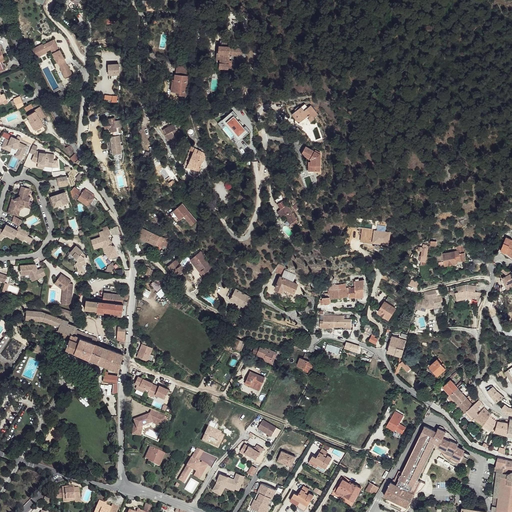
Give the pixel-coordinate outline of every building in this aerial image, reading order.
[(156,0),(146,1),(146,6),(147,6),(147,11),(153,11),(154,10),(153,6),(156,5),(156,0)] [(53,40),(50,42),(53,48),(55,47),(57,51),(59,50),(53,40)] [(58,63),(64,60),(59,50),(57,51),(55,47),(53,48),(50,42),(43,45),(42,44),(32,50),(35,56),(45,50),(46,52),(50,50),(51,49),(53,53),(52,54),(57,63),(58,63)] [(218,45),(217,53),(218,53),(217,68),(228,69),(228,68),(231,68),(232,60),(229,60),(230,54),(232,55),(233,47),(218,45)] [(58,63),(61,69),(67,66),(64,60),(58,63)] [(119,64),(108,64),(109,75),(119,75),(119,64)] [(61,69),(60,69),(65,78),(72,74),(67,66),(61,69)] [(177,66),(176,74),(188,76),(188,71),(183,67),(177,66)] [(176,74),(175,74),(175,79),(176,79),(175,92),(180,93),(180,95),(186,96),(188,76),(176,74)] [(16,106),(17,110),(24,107),(21,98),(14,101),(16,106)] [(293,113),(288,116),(292,121),(292,126),(294,126),(303,119),(305,118),(307,119),(305,121),(308,124),(312,121),(311,119),(316,116),(308,107),(305,109),(302,105),(297,109),(293,113)] [(38,120),(40,119),(42,118),(43,120),(46,118),(40,108),(35,111),(36,112),(28,117),(30,119),(32,124),(31,125),(34,129),(35,129),(39,127),(41,130),(44,127),(41,121),(39,122),(38,120)] [(232,112),(217,124),(230,140),(230,139),(235,145),(249,133),(245,128),(243,129),(235,119),(237,118),(232,112)] [(110,127),(110,132),(112,132),(114,132),(114,134),(112,134),(113,136),(110,137),(111,155),(121,154),(118,128),(122,128),(121,121),(115,121),(115,118),(109,119),(110,123),(104,123),(105,128),(110,127)] [(176,123),(165,129),(167,134),(165,135),(169,144),(177,140),(174,136),(172,131),(179,128),(176,123)] [(17,151),(16,153),(15,156),(21,159),(27,146),(19,142),(20,141),(11,137),(10,140),(8,140),(5,138),(2,145),(6,148),(7,146),(16,149),(17,148),(19,149),(17,152),(17,151)] [(177,140),(169,144),(172,148),(179,144),(177,140)] [(195,148),(192,146),(191,147),(190,150),(184,165),(187,166),(195,148)] [(306,146),(301,154),(311,160),(311,162),(311,171),(320,172),(321,153),(319,154),(315,151),(306,146)] [(206,154),(195,148),(187,166),(199,171),(206,154)] [(37,161),(37,162),(36,167),(43,169),(43,166),(51,167),(51,168),(57,167),(56,160),(52,161),(53,155),(39,153),(35,151),(33,155),(30,161),(35,162),(35,161),(36,160),(37,161)] [(27,205),(28,202),(30,197),(27,196),(29,189),(21,186),(19,191),(21,192),(19,196),(17,197),(13,199),(12,198),(7,212),(16,215),(18,208),(24,204),(27,205)] [(72,199),(73,201),(77,200),(85,206),(87,206),(88,206),(89,206),(90,205),(93,207),(97,202),(94,199),(93,199),(91,197),(92,196),(87,192),(86,194),(84,192),(82,195),(73,189),(72,191),(70,193),(72,199)] [(65,191),(51,196),(54,206),(68,202),(65,191)] [(279,203),(275,205),(277,209),(281,214),(277,217),(282,223),(284,222),(290,230),(297,225),(286,210),(287,210),(283,206),(281,200),(278,201),(279,203)] [(32,203),(28,202),(27,205),(24,204),(18,208),(16,215),(18,216),(20,209),(25,206),(30,208),(32,203)] [(182,203),(170,214),(177,222),(185,216),(192,225),(197,221),(182,203)] [(21,220),(13,215),(11,221),(18,225),(21,220)] [(3,229),(1,233),(6,235),(8,236),(13,239),(14,237),(22,241),(22,240),(25,235),(27,236),(30,231),(19,225),(16,230),(6,224),(3,229)] [(142,228),(138,236),(162,248),(167,238),(160,235),(159,237),(142,228)] [(109,229),(98,232),(100,237),(91,241),(94,249),(102,246),(105,254),(107,253),(108,257),(112,259),(119,257),(116,247),(113,246),(110,245),(109,243),(110,242),(109,239),(108,237),(111,234),(109,229)] [(375,234),(361,232),(360,238),(388,242),(390,231),(375,229),(375,234)] [(27,236),(25,235),(22,240),(30,244),(33,239),(27,236)] [(511,239),(506,237),(501,251),(500,253),(507,256),(511,259),(511,260),(511,239)] [(422,261),(421,266),(425,265),(429,246),(427,246),(427,245),(423,244),(423,247),(419,246),(418,250),(422,251),(421,261),(422,261)] [(84,252),(77,245),(70,252),(76,259),(76,261),(75,264),(76,270),(83,268),(82,266),(86,265),(85,257),(84,258),(81,255),(84,252)] [(442,252),(437,252),(437,257),(438,262),(440,262),(442,267),(457,264),(457,262),(466,260),(462,246),(458,247),(459,251),(443,254),(442,252)] [(201,251),(192,258),(202,270),(201,270),(205,275),(214,268),(204,257),(205,256),(201,251)] [(192,258),(190,260),(204,277),(205,275),(201,270),(202,270),(192,258)] [(177,259),(172,263),(177,268),(182,265),(180,263),(177,259)] [(45,275),(42,268),(37,270),(35,266),(32,267),(31,264),(19,266),(20,273),(28,273),(28,274),(32,281),(45,275)] [(186,271),(182,265),(177,268),(181,274),(186,271)] [(148,267),(145,273),(151,275),(154,270),(151,269),(151,268),(148,267)] [(176,268),(173,271),(178,277),(181,274),(177,268),(176,268)] [(283,272),(276,269),(273,277),(280,279),(279,281),(278,281),(273,292),(280,296),(281,292),(292,297),(295,288),(291,287),(294,279),(282,274),(283,272)] [(502,269),(500,271),(504,274),(505,276),(502,278),(507,290),(511,287),(511,281),(511,282),(511,281),(511,275),(511,276),(510,274),(510,269),(502,269)] [(65,300),(65,304),(70,304),(72,284),(68,283),(70,281),(60,273),(54,283),(62,289),(64,290),(63,293),(62,293),(61,299),(65,300)] [(157,275),(150,287),(158,291),(165,280),(157,275)] [(222,278),(218,285),(222,287),(226,281),(222,278)] [(364,280),(354,282),(355,288),(356,298),(365,297),(364,280)] [(467,285),(457,287),(459,292),(456,293),(457,301),(467,299),(471,300),(472,297),(476,298),(477,296),(481,297),(481,293),(476,292),(477,286),(467,285)] [(156,291),(162,298),(169,293),(163,286),(156,291)] [(349,287),(348,288),(349,297),(350,298),(356,297),(355,288),(351,288),(351,287),(349,287)] [(331,290),(329,290),(329,293),(330,299),(349,297),(348,288),(346,288),(340,289),(338,289),(331,290)] [(253,299),(236,289),(230,299),(247,309),(253,299)] [(437,290),(425,293),(427,300),(433,298),(438,296),(437,290)] [(127,315),(129,294),(125,293),(125,296),(104,293),(103,298),(100,298),(100,301),(106,303),(104,312),(111,313),(121,314),(127,315)] [(329,293),(326,293),(326,297),(323,298),(324,300),(321,300),(322,304),(323,304),(324,303),(331,302),(330,299),(329,293)] [(427,300),(423,300),(421,310),(426,312),(427,309),(427,306),(434,305),(434,307),(435,308),(444,306),(443,296),(433,298),(427,300)] [(98,311),(99,301),(87,300),(85,309),(98,311)] [(106,303),(100,301),(99,301),(98,311),(99,311),(104,312),(106,303)] [(385,302),(378,313),(389,320),(396,309),(385,302)] [(98,363),(104,347),(96,344),(98,340),(93,338),(94,337),(79,331),(79,332),(76,330),(77,327),(68,324),(69,322),(42,312),(26,310),(26,320),(43,321),(59,327),(58,330),(71,335),(69,340),(66,349),(98,363)] [(321,321),(324,321),(324,315),(335,315),(335,313),(324,312),(324,314),(321,314),(321,321)] [(324,321),(321,321),(321,329),(334,329),(353,330),(353,327),(352,327),(352,319),(344,319),(344,316),(324,315),(324,321)] [(376,327),(367,323),(363,331),(371,336),(373,332),(376,327)] [(119,326),(118,334),(125,335),(126,326),(119,326)] [(36,335),(24,330),(21,336),(32,341),(36,335)] [(63,337),(69,340),(71,335),(58,330),(55,332),(55,333),(63,336),(63,337)] [(117,340),(120,341),(125,343),(125,335),(118,334),(117,340)] [(375,338),(371,336),(369,341),(376,344),(379,340),(375,338)] [(407,341),(392,337),(387,353),(402,357),(404,349),(407,341)] [(233,347),(241,350),(244,342),(236,338),(234,341),(232,347),(233,347)] [(347,342),(347,343),(345,348),(358,352),(360,346),(347,342)] [(44,353),(46,348),(36,344),(34,350),(40,353),(40,351),(44,353)] [(153,348),(143,344),(137,357),(148,361),(148,360),(152,362),(154,356),(151,354),(153,348)] [(273,358),(275,359),(278,353),(265,347),(264,349),(260,348),(259,348),(255,346),(252,353),(264,358),(264,357),(271,360),(273,358)] [(110,349),(104,347),(98,363),(104,365),(110,350),(110,349)] [(109,367),(115,352),(110,350),(104,365),(107,367),(109,367)] [(124,355),(115,352),(109,367),(119,371),(121,362),(124,355)] [(312,356),(310,361),(314,363),(325,367),(326,362),(312,356)] [(405,357),(402,361),(412,368),(414,365),(405,357)] [(314,363),(310,361),(304,359),(301,358),(298,365),(306,369),(306,370),(311,372),(314,363)] [(431,367),(429,369),(435,377),(437,375),(438,376),(446,369),(443,366),(445,364),(439,358),(430,366),(431,367)] [(401,361),(394,373),(396,376),(403,362),(402,361),(401,360),(401,361)] [(118,383),(119,377),(108,375),(108,372),(105,371),(104,374),(103,382),(113,384),(113,394),(118,394),(118,383)] [(245,383),(250,386),(251,384),(260,388),(265,378),(250,372),(245,383)] [(153,384),(138,377),(135,384),(138,386),(136,389),(144,393),(145,391),(149,393),(152,386),(153,384)] [(450,380),(443,387),(456,401),(473,420),(474,419),(479,414),(475,410),(477,409),(458,388),(463,382),(463,380),(461,382),(457,386),(455,385),(456,384),(455,382),(454,383),(450,380)] [(487,391),(496,403),(503,398),(494,385),(487,391)] [(149,393),(148,395),(154,398),(155,395),(156,394),(165,398),(170,400),(174,392),(159,386),(159,387),(158,388),(152,386),(149,393)] [(450,395),(448,397),(453,403),(456,401),(450,395)] [(511,414),(511,406),(503,405),(501,412),(511,414)] [(446,416),(430,407),(425,415),(430,417),(433,413),(445,420),(444,423),(449,425),(451,422),(446,416)] [(474,419),(483,425),(491,414),(484,407),(479,414),(474,419)] [(404,416),(396,412),(387,427),(395,431),(396,430),(403,434),(406,428),(400,424),(404,416)] [(134,422),(132,435),(141,436),(142,427),(153,424),(159,426),(161,421),(165,423),(168,419),(157,414),(155,417),(152,415),(147,417),(147,416),(133,420),(134,422)] [(491,414),(483,425),(484,425),(491,430),(493,428),(496,424),(498,419),(491,414)] [(263,420),(258,429),(259,429),(268,435),(272,437),(277,428),(263,420)] [(498,421),(496,428),(495,431),(508,435),(509,423),(506,422),(498,421)] [(433,435),(434,433),(433,432),(429,428),(427,427),(424,428),(420,436),(427,439),(430,433),(433,435)] [(446,432),(437,429),(435,431),(435,432),(434,433),(433,435),(430,441),(435,443),(434,447),(446,452),(452,455),(450,459),(459,463),(465,452),(458,447),(459,445),(443,438),(446,432)] [(427,439),(420,436),(405,467),(402,474),(401,474),(399,478),(400,478),(397,485),(410,491),(416,479),(418,480),(419,477),(434,447),(435,443),(430,441),(427,439)] [(245,454),(246,453),(257,459),(261,452),(262,453),(264,449),(258,445),(256,449),(250,446),(249,446),(245,444),(241,451),(245,454)] [(165,454),(157,450),(150,447),(145,458),(149,460),(154,462),(154,464),(160,466),(165,454)] [(204,452),(198,449),(183,474),(188,477),(192,469),(197,472),(196,473),(202,476),(209,465),(202,462),(201,464),(198,462),(196,461),(198,459),(199,460),(204,452)] [(328,452),(322,449),(317,458),(313,455),(309,463),(317,468),(319,464),(326,469),(333,458),(328,455),(327,457),(324,455),(325,454),(326,455),(328,452)] [(282,451),(280,457),(285,459),(283,463),(292,467),(296,457),(282,451)] [(506,459),(497,457),(497,460),(495,466),(509,469),(510,460),(506,459)] [(371,483),(380,488),(393,467),(381,462),(369,482),(371,483)] [(248,473),(254,476),(257,467),(251,465),(248,473)] [(511,511),(511,469),(509,469),(495,466),(494,470),(497,470),(492,511),(511,511)] [(183,474),(179,480),(184,483),(188,477),(183,474)] [(244,477),(236,474),(234,480),(239,481),(236,489),(239,490),(244,477)] [(222,480),(219,479),(218,483),(219,483),(213,491),(219,494),(225,485),(236,489),(239,481),(234,480),(225,476),(224,479),(222,480)] [(353,484),(354,483),(354,482),(343,476),(333,492),(345,498),(346,496),(346,495),(337,490),(344,479),(353,484)] [(362,488),(354,483),(353,484),(344,479),(337,490),(346,495),(346,496),(354,501),(362,488)] [(410,491),(413,493),(419,480),(418,480),(416,479),(410,491)] [(410,491),(397,485),(391,482),(390,484),(389,483),(389,484),(390,485),(384,495),(409,507),(411,501),(412,502),(413,500),(412,500),(415,493),(413,493),(410,491)] [(366,491),(376,496),(380,488),(371,483),(366,491)] [(256,499),(252,508),(260,511),(266,511),(269,506),(268,505),(271,498),(272,499),(276,491),(262,484),(258,493),(262,494),(259,501),(256,499)] [(235,491),(236,489),(225,485),(219,494),(221,495),(226,488),(235,491)] [(310,489),(304,486),(299,495),(295,493),(290,501),(298,505),(300,502),(308,506),(314,495),(310,493),(309,495),(306,493),(307,492),(308,492),(310,489)] [(75,499),(81,498),(80,488),(75,488),(70,489),(69,487),(62,488),(63,490),(58,490),(58,494),(56,494),(57,499),(63,498),(64,500),(70,500),(70,502),(75,501),(75,499)] [(104,504),(99,502),(94,511),(117,511),(120,508),(113,505),(111,509),(103,505),(104,504)] [(143,509),(150,511),(152,505),(145,503),(143,509)]
